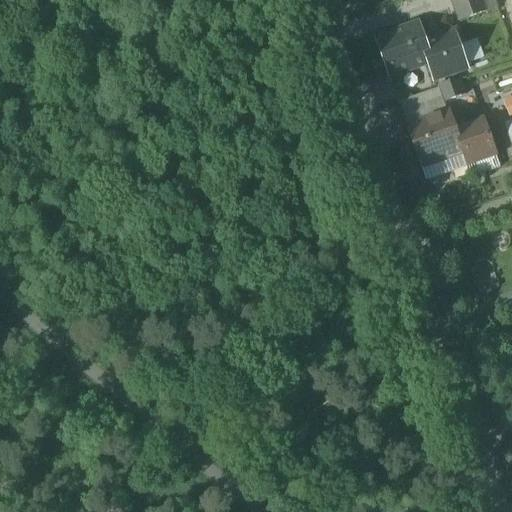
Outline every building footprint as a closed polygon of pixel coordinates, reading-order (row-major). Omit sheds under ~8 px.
[(481,0),(451,0),(460,23),(486,14),(481,0)] [(418,25),(376,40),(390,79),(429,66),(432,64),(425,43),(418,25)] [(435,81),(466,70),(455,35),(435,42),(433,39),(425,43),(432,64),(429,66),(435,81)] [(439,90),(444,104),(466,96),(462,82),(439,90)] [(465,154),(458,133),(450,114),(406,129),(421,170),(465,154)] [(458,133),(465,154),(469,167),(495,157),(483,123),(458,133)]
